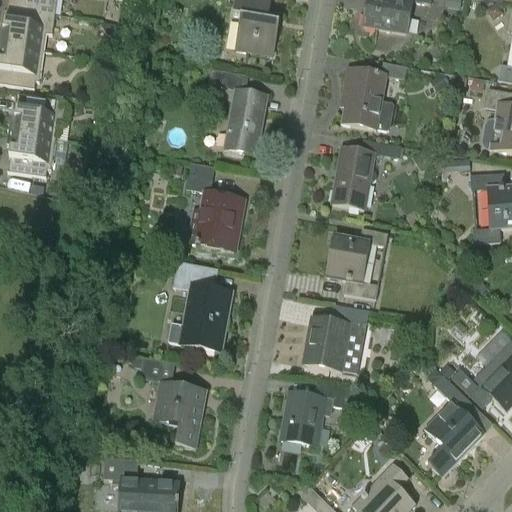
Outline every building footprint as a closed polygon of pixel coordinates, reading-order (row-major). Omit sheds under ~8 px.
[(8,0),(7,12),(55,19),(57,0),(8,0)] [(241,21),(235,54),(273,61),(281,19),(269,16),(272,0),(271,0),(236,0),(233,20),(241,21)] [(379,0),(368,0),(363,32),(407,40),(413,7),(431,10),(432,0),(398,0),(397,3),(379,0)] [(459,15),(461,3),(446,0),(444,12),(459,15)] [(501,17),(495,9),(486,15),(490,20),(496,22),(501,17)] [(52,39),(55,19),(7,12),(5,25),(4,25),(3,35),(0,34),(0,49),(43,56),(46,38),(52,39)] [(511,87),(511,17),(510,18),(507,36),(511,36),(511,71),(501,69),(498,85),(511,87)] [(108,46),(113,43),(117,28),(105,27),(103,26),(98,29),(108,46)] [(39,86),(43,56),(0,49),(0,88),(34,94),(35,86),(39,86)] [(386,80),(386,81),(404,84),(406,71),(378,66),(376,78),(386,80)] [(207,89),(223,92),(226,76),(210,73),(207,89)] [(382,105),(386,81),(386,80),(376,78),(347,73),(343,99),(347,99),(342,129),(386,136),(390,134),(394,110),(392,107),(382,105)] [(441,95),(449,89),(442,79),(434,84),(441,95)] [(485,129),(483,145),(483,148),(484,151),(487,153),(490,153),(511,156),(511,97),(487,93),(484,112),(497,114),(496,124),(493,123),(489,124),(487,126),(485,129)] [(235,95),(225,154),(256,160),(267,101),(235,95)] [(9,137),(55,144),(57,126),(63,127),(65,114),(59,113),(60,105),(19,99),(17,113),(16,113),(14,123),(11,123),(9,137)] [(9,137),(7,152),(10,152),(9,162),(10,162),(8,176),(46,182),(47,174),(51,174),(52,164),(64,166),(67,145),(55,144),(9,137)] [(363,144),(361,157),(374,160),(375,158),(399,163),(401,151),(363,144)] [(341,154),(331,209),(364,215),(369,187),(373,186),(375,184),(376,180),(375,177),(372,175),(374,160),(361,157),(341,154)] [(412,162),(420,175),(429,169),(422,157),(412,162)] [(457,163),(458,174),(469,173),(468,162),(457,163)] [(179,182),(182,170),(172,168),(169,180),(179,182)] [(189,248),(196,249),(235,256),(244,205),(210,199),(214,173),(191,169),(187,195),(205,198),(201,217),(194,216),(189,248)] [(474,236),(475,250),(502,248),(501,236),(511,235),(511,193),(504,194),(503,180),(471,182),(471,196),(488,195),(491,235),(474,236)] [(31,189),(30,196),(42,198),(43,190),(31,189)] [(346,287),(344,300),(376,306),(378,291),(362,288),(369,250),(385,253),(387,241),(361,236),(359,247),(334,243),(327,284),(346,287)] [(167,346),(181,350),(221,357),(232,297),(207,293),(210,274),(178,268),(174,288),(192,291),(185,330),(171,327),(167,346)] [(471,282),(460,275),(449,290),(461,298),(471,282)] [(478,299),(487,292),(479,282),(470,289),(478,299)] [(351,325),(366,327),(368,316),(333,309),(331,325),(311,321),(302,369),(342,376),(351,325)] [(506,416),(511,410),(511,345),(474,385),(479,390),(477,392),(460,375),(451,384),(482,413),(492,403),(506,416)] [(175,369),(144,364),(134,362),(131,372),(142,374),(140,385),(161,389),(154,427),(181,431),(177,452),(196,456),(207,396),(171,390),(175,369)] [(447,381),(454,374),(446,366),(439,373),(447,381)] [(443,380),(438,376),(435,372),(426,382),(434,389),(451,407),(424,434),(443,453),(427,468),(441,482),(485,438),(470,423),(478,415),(447,384),(443,380)] [(330,421),(332,410),(351,413),(354,394),(316,387),(314,401),(288,396),(279,445),(317,451),(323,419),(330,421)] [(387,423),(382,420),(377,427),(385,432),(388,427),(387,423)] [(121,487),(119,511),(178,511),(180,489),(137,486),(138,467),(105,465),(104,486),(121,487)] [(394,469),(352,511),(353,511),(412,511),(415,509),(398,492),(408,482),(394,469)] [(330,511),(311,493),(302,503),(311,511),(330,511)]
